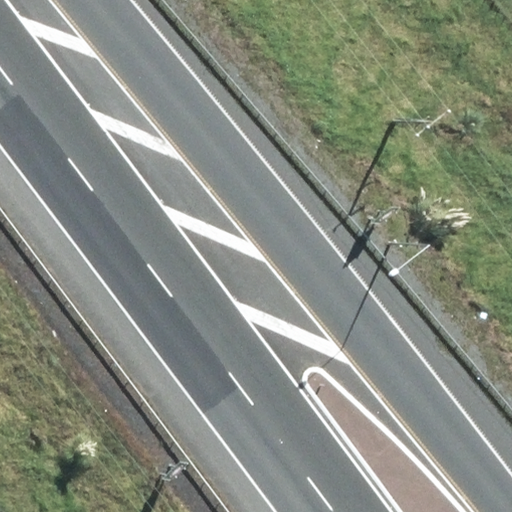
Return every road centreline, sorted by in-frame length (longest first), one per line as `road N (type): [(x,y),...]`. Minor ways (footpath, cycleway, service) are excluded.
road 1 (trunk): [(53,0),(319,280),(502,511)]
road 2 (trunk): [(328,511),(173,307),(0,31)]
